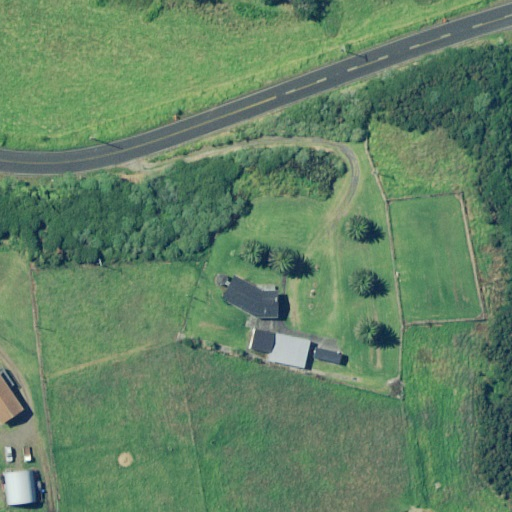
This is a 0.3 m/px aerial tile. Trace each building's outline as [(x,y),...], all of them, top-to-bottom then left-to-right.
[(265,293),(234,277),(222,300),(258,318),(276,320),(278,295),(265,293)] [(275,334),(270,354),(269,361),(305,368),(310,341),(275,334)] [(341,354),(316,349),(314,359),(338,364),(341,354)] [(23,410),(0,375),(0,423),(1,425),(23,410)] [(36,503),(33,471),(7,473),(10,505),(36,503)]
